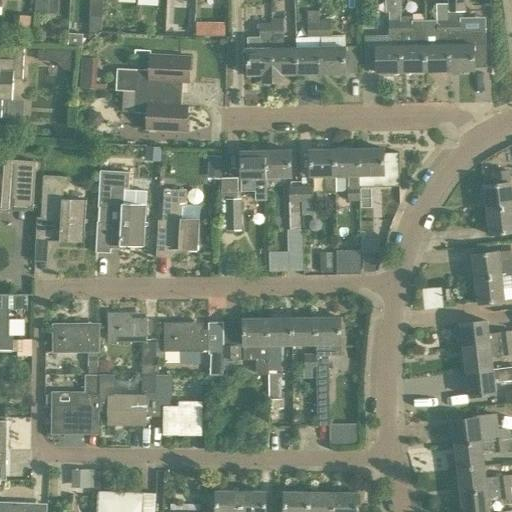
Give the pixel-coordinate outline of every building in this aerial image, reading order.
[(35,0),(34,13),(47,14),(48,0),(35,0)] [(90,0),(90,16),(90,25),(100,25),(100,16),(102,16),(102,0),(90,0)] [(447,0),(448,4),(448,12),(463,12),(465,12),(464,0),(447,0)] [(424,20),(425,73),(449,72),(448,46),(448,20),(448,12),(448,4),(447,4),(436,4),(437,46),(426,46),(425,20),(424,20)] [(307,11),(308,37),(319,37),(319,22),(319,11),(307,11)] [(15,14),(12,41),(28,43),(31,16),(15,14)] [(401,47),(402,73),(425,73),(424,20),(412,20),(412,17),(401,17),(401,19),(401,47)] [(272,49),(271,18),(270,18),(270,23),(260,23),(260,49),(248,49),(248,76),(261,75),(261,83),(272,82),(272,49)] [(271,18),(272,49),(272,82),(284,82),(284,75),(297,75),(296,49),(284,49),(283,18),(271,18)] [(376,34),(376,47),(377,74),(402,73),(401,47),(401,19),(388,19),(389,34),(376,34)] [(228,35),(228,20),(198,20),(198,35),(228,35)] [(448,20),(448,46),(449,72),(474,72),(474,67),(486,67),(486,45),(486,31),(461,32),(460,20),(448,20)] [(319,48),(320,74),(345,74),(346,74),(346,73),(346,47),(344,47),(344,46),(344,36),(331,36),(331,22),(319,22),(319,37),(320,37),(320,48),(319,48)] [(70,43),(84,44),(85,35),(71,34),(70,43)] [(0,117),(8,118),(9,99),(13,100),(14,75),(23,75),(24,49),(7,48),(7,45),(0,44),(0,117)] [(319,48),(296,49),(297,75),(320,74),(319,48)] [(55,61),(56,49),(38,49),(38,60),(55,61)] [(123,91),(163,93),(163,82),(189,84),(190,57),(150,55),(149,70),(117,69),(116,90),(123,91)] [(84,58),(82,88),(95,89),(98,59),(84,58)] [(163,93),(123,91),(122,111),(147,113),(146,130),(187,132),(188,106),(162,105),(163,93)] [(383,150),(359,151),(359,176),(359,188),(399,187),(399,154),(383,154),(383,150)] [(324,193),(335,192),(334,151),(310,152),(310,177),(323,177),(324,193)] [(334,151),(335,192),(336,192),(336,176),(347,176),(347,201),(360,201),(359,176),(359,151),(334,151)] [(266,178),(266,152),(241,153),(241,191),(255,191),(255,200),(266,200),(266,178)] [(290,152),(266,152),(266,178),(290,178),(290,152)] [(0,210),(32,210),(35,162),(0,159),(0,210)] [(124,190),(128,190),(129,173),(99,172),(95,253),(110,254),(111,247),(143,248),(146,206),(123,204),(124,190)] [(494,185),(483,187),(486,211),(511,207),(511,197),(510,184),(508,172),(493,173),(494,185)] [(62,188),(65,189),(66,177),(42,176),(40,218),(36,217),(34,248),(50,249),(50,241),(82,243),(85,201),(61,199),(62,188)] [(226,177),(227,197),(241,196),(240,176),(226,177)] [(301,225),(300,186),(300,181),(294,181),(294,178),(290,178),(291,186),(289,186),(290,229),(301,228),(301,225)] [(300,186),(301,212),(305,212),(305,202),(312,202),(311,186),(300,186)] [(158,220),(156,258),(171,259),(171,250),(197,252),(199,220),(181,219),(182,206),(185,206),(186,191),(164,190),(162,220),(158,220)] [(241,230),(241,198),(238,199),(225,199),(225,200),(221,200),(219,221),(220,259),(230,259),(230,230),(241,230)] [(511,207),(486,211),(489,235),(511,232),(511,207)] [(378,240),(362,240),(362,252),(378,252),(378,240)] [(291,267),(291,250),(272,250),(272,267),(291,267)] [(360,274),(360,272),(360,250),(336,250),(336,274),(354,274),(360,274)] [(498,253),(472,256),(475,280),(501,277),(511,276),(509,263),(508,252),(498,253)] [(501,277),(475,280),(477,304),(504,301),(501,277)] [(8,309),(27,309),(27,295),(0,294),(0,351),(12,351),(13,335),(8,335),(8,309)] [(109,342),(142,342),(142,361),(155,362),(155,341),(146,341),(145,314),(109,314),(109,342)] [(223,346),(222,370),(238,369),(238,360),(256,360),(256,374),(268,374),(268,372),(267,320),(243,320),(243,345),(238,345),(223,346)] [(267,320),(268,372),(280,372),(280,347),(291,347),(292,320),(267,320)] [(292,320),(291,347),(304,347),(315,347),(316,320),(292,320)] [(316,320),(315,347),(316,347),(316,355),(316,369),(317,426),(329,425),(328,395),(329,355),(340,355),(340,347),(340,320),(316,320)] [(462,340),(463,349),(511,342),(511,330),(488,333),(487,321),(460,325),(457,325),(454,329),(455,338),(458,340),(462,340)] [(166,344),(166,351),(180,351),(180,363),(200,363),(200,351),(203,351),(203,350),(208,350),(207,330),(202,330),(202,323),(165,324),(166,344)] [(99,333),(91,333),(83,333),(83,325),(54,325),(54,352),(99,352),(99,333)] [(31,339),(17,340),(17,356),(31,356),(31,339)] [(511,342),(463,349),(466,372),(511,367),(511,366),(492,369),(491,357),(511,354),(511,342)] [(210,346),(210,376),(211,376),(223,376),(222,370),(223,346),(210,346)] [(91,373),(98,373),(98,355),(88,355),(87,367),(91,367),(91,373)] [(304,355),(304,369),(316,369),(316,355),(304,355)] [(99,372),(112,372),(113,357),(99,357),(99,372)] [(142,361),(142,375),(156,376),(156,375),(155,375),(155,362),(142,361)] [(511,367),(466,372),(469,397),(495,394),(494,382),(511,379),(511,367)] [(268,374),(268,389),(280,389),(280,372),(268,372),(268,374)] [(99,375),(99,394),(114,394),(114,374),(99,374),(99,375)] [(84,394),(99,394),(99,375),(85,375),(84,394)] [(155,400),(156,376),(142,375),(141,393),(145,393),(145,394),(155,394),(155,400)] [(156,375),(156,376),(155,400),(165,400),(164,435),(201,435),(201,401),(179,401),(179,406),(170,406),(170,399),(171,399),(172,375),(156,375)] [(210,376),(210,392),(223,392),(223,376),(211,376),(210,376)] [(286,429),(286,396),(268,396),(269,429),(286,429)] [(108,425),(145,425),(145,397),(108,397),(108,425)] [(53,407),(52,434),(89,435),(90,407),(53,407)] [(476,416),(476,418),(451,421),(454,446),(511,439),(511,437),(510,432),(505,428),(498,429),(496,413),(476,416)] [(329,424),(329,441),(357,441),(357,423),(329,424)] [(511,439),(454,446),(457,470),(483,467),(482,454),(511,450),(511,439)] [(74,486),(101,486),(102,468),(75,467),(74,486)] [(457,470),(460,494),(511,487),(511,474),(485,478),(483,467),(457,470)] [(511,487),(460,494),(462,511),(488,511),(488,501),(501,500),(502,505),(511,503),(511,487)] [(141,511),(142,498),(143,492),(100,490),(99,490),(99,491),(99,496),(98,511),(141,511)] [(240,511),(241,492),(216,492),(215,511),(240,511)] [(241,492),(240,511),(264,511),(265,493),(241,492)] [(307,511),(308,493),(284,493),(283,511),(307,511)] [(308,493),(307,511),(332,511),(332,493),(308,493)] [(356,511),(357,494),(332,493),(332,511),(356,511)] [(32,511),(33,503),(0,501),(0,511),(32,511)]
